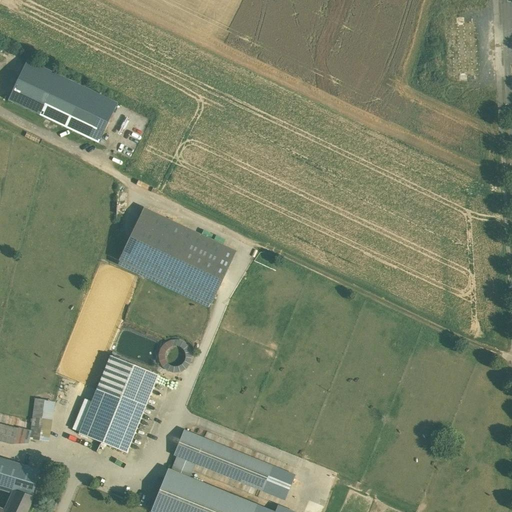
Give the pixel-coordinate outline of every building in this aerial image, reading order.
[(81,87),(27,61),(8,101),(62,127),(81,87)] [(81,87),(62,127),(98,144),(117,104),(81,87)] [(235,252),(143,209),(119,262),(210,305),(235,252)] [(157,366),(185,375),(194,346),(166,338),(157,366)] [(158,376),(110,357),(79,434),(126,454),(158,376)] [(56,406),(35,403),(30,442),(50,444),(56,406)] [(0,425),(0,442),(15,446),(19,430),(0,425)] [(272,467),(184,431),(175,455),(178,456),(195,463),(194,463),(262,491),(272,467)] [(195,463),(178,456),(171,472),(188,479),(188,478),(194,463),(195,463)] [(39,472),(0,460),(0,488),(15,493),(32,497),(39,472)] [(272,467),(262,491),(285,500),(295,476),(272,467)] [(168,471),(152,511),(254,511),(257,506),(188,478),(188,479),(171,472),(168,471)] [(6,511),(26,511),(29,507),(32,497),(15,493),(6,511)]
